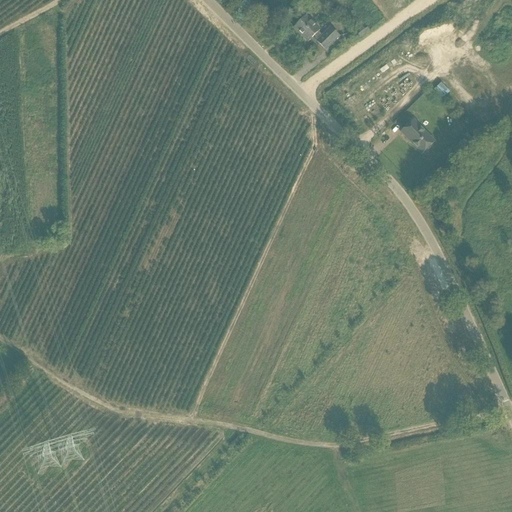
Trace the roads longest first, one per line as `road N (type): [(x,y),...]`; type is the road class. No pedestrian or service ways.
road 1 (track): [(507,410),(329,448),(124,409),(0,342)]
road 2 (residential): [(511,418),(426,230),(401,194),(300,94)]
road 3 (residential): [(428,0),(300,94)]
road 4 (residential): [(300,94),(206,0)]
